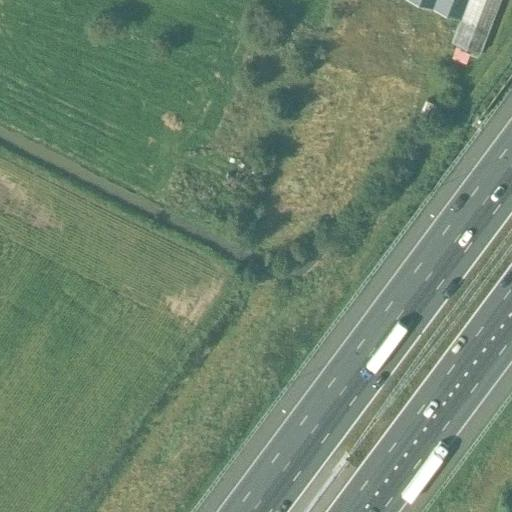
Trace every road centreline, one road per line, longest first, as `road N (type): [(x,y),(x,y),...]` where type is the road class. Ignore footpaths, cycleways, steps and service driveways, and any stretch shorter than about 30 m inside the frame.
road 1 (motorway): [(511,165),(252,511)]
road 2 (motorway): [(362,511),(511,311)]
